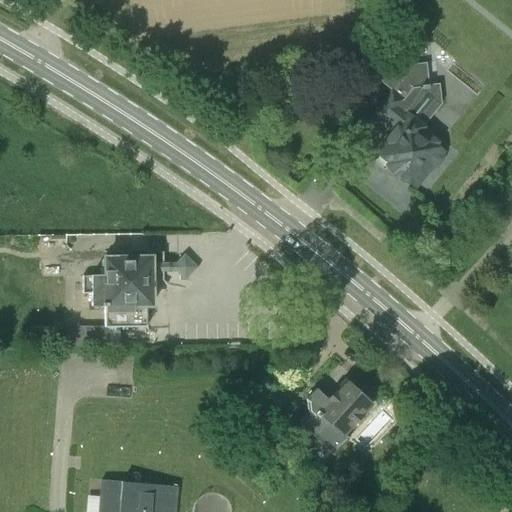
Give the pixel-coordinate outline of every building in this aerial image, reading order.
[(444,156),(444,155),(446,152),(437,145),(441,140),(422,125),(440,103),(438,84),(427,85),(426,64),(412,65),(400,56),(380,82),(391,91),(373,113),(386,122),(387,121),(394,127),(375,151),(389,163),(388,165),(391,167),(390,168),(391,169),(391,173),(398,178),(402,178),(403,178),(415,187),(431,167),(433,168),(435,168),(437,167),(438,166),(440,165),(441,164),(442,162),(443,160),(444,158),(444,156)] [(150,258),(150,251),(104,251),(104,271),(82,271),(82,287),(90,287),(90,303),(105,303),(106,327),(146,326),(146,311),(141,311),(141,305),(151,305),(150,277),(151,277),(150,275),(154,272),(161,272),(163,272),(163,263),(163,262),(161,263),(154,263),(150,260),(150,258)] [(307,412),(302,418),(298,424),(333,455),(347,439),(341,435),(370,404),(345,381),(327,401),(315,390),(307,399),(307,410),(307,412)] [(261,424),(275,408),(280,402),(263,386),(257,393),(243,409),(261,424)] [(345,472),(346,467),(342,463),(337,464),(331,470),(339,479),(345,472)] [(174,511),(177,486),(100,480),(100,482),(102,482),(100,498),(99,498),(99,499),(100,499),(99,511),(174,511)]
